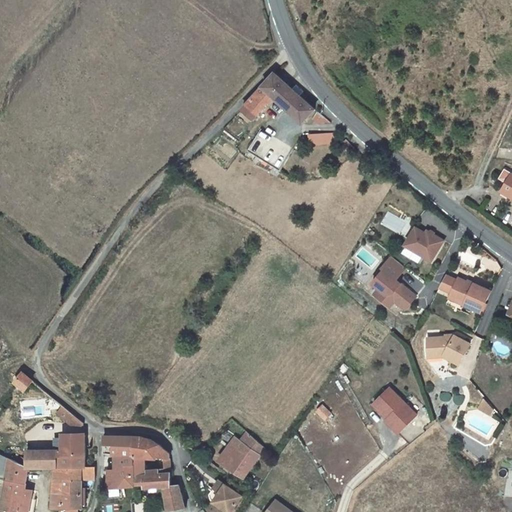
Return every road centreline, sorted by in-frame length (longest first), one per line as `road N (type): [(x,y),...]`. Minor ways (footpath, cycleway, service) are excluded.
road 1 (residential): [(196,511),(174,444),(155,431),(100,430),(39,375),(37,358),(147,197),(292,53)]
road 2 (tertiary): [(292,53),(342,113),(511,257)]
